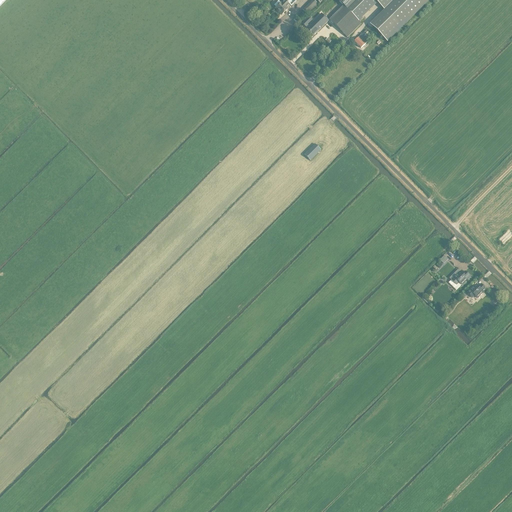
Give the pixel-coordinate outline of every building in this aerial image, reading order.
[(279,1),(274,6),(276,8),(275,9),(281,16),(287,10),(287,9),(290,5),(291,7),(298,0),(284,0),(286,1),(282,4),(281,3),(279,1)] [(313,0),(303,11),(308,15),(318,5),(313,0)] [(337,0),(343,6),(359,21),(375,5),(377,3),(373,0),(337,0)] [(373,0),(377,3),(384,10),(370,24),(387,42),(401,28),(428,0),(373,0)] [(343,6),(329,20),(347,38),(361,24),(359,21),(343,6)] [(301,12),(296,17),(301,21),(305,16),(301,12)] [(307,28),(303,32),(310,39),(328,21),(321,14),(309,26),(308,25),(306,27),(307,28)] [(309,17),(303,24),(306,27),(308,25),(312,21),(309,17)] [(366,30),(363,33),(369,39),(372,35),(366,30)] [(367,42),(360,35),(354,42),(361,48),(367,42)] [(304,155),(310,161),(321,150),(315,144),(304,155)] [(511,237),(511,232),(509,229),(498,240),(504,246),(511,237)] [(445,256),(440,260),(444,264),(449,260),(445,256)] [(461,285),(462,284),(470,277),(465,271),(462,275),(461,274),(461,273),(458,270),(450,278),(456,285),(459,283),(461,285)] [(467,293),(468,294),(472,298),(474,296),(477,298),(486,289),(481,284),(477,288),(476,287),(477,286),(476,285),(467,293)]
